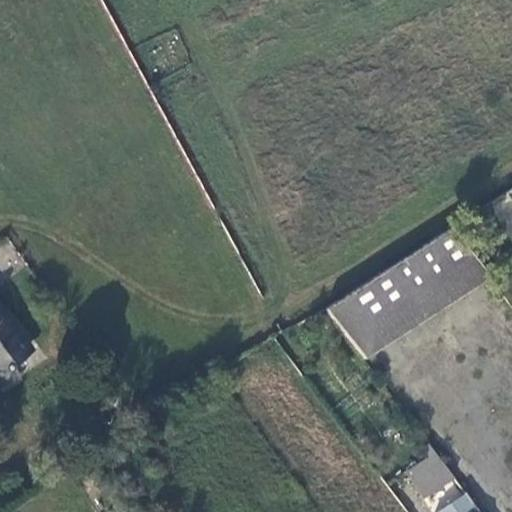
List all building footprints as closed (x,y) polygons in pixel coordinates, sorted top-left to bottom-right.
[(487,275),(450,226),(323,308),(360,357),(487,275)] [(0,239),(0,278),(2,281),(26,263),(6,236),(0,239)] [(0,319),(1,322),(23,356),(25,354),(9,333),(17,327),(3,308),(1,310),(0,309),(0,319)] [(9,366),(23,356),(1,322),(0,319),(0,383),(1,385),(15,375),(9,366)] [(422,498),(451,478),(432,453),(403,472),(422,498)] [(476,511),(463,494),(437,511),(476,511)]
